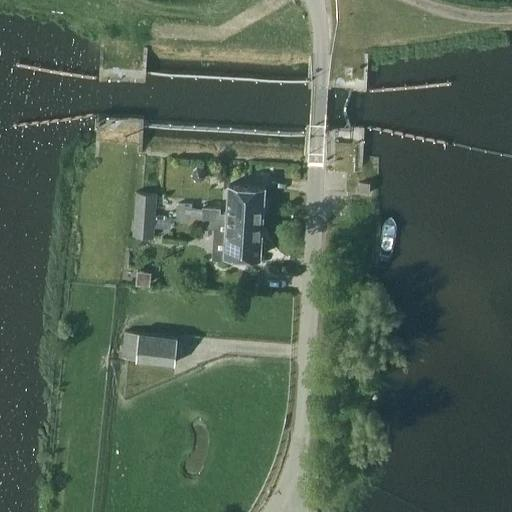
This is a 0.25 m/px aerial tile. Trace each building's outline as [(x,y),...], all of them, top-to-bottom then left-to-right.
[(369,192),(370,182),(359,181),(358,191),(369,192)] [(202,217),(263,220),(265,187),(229,185),(227,213),(220,212),(220,208),(203,206),(203,209),(192,209),(192,204),(177,204),(176,220),(202,222),(202,217)] [(136,192),(134,221),(154,222),(156,194),(136,192)] [(260,257),(263,220),(202,217),(202,222),(202,227),(214,227),(212,253),(260,257)] [(153,237),(154,222),(134,221),(133,236),(153,237)] [(150,283),(151,269),(137,268),(136,282),(150,283)] [(177,336),(139,333),(125,331),(122,357),(137,358),(175,363),(177,336)]
